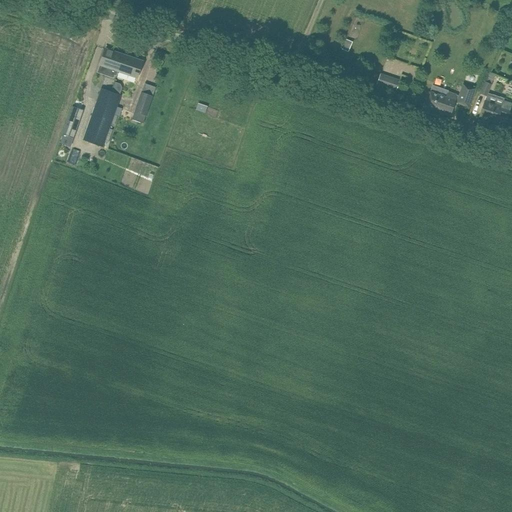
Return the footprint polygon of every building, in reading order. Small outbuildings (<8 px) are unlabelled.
[(99,65),(118,71),(124,55),(105,48),(99,65)] [(124,55),(118,71),(136,77),(142,61),(124,55)] [(486,96),(494,75),(487,73),(479,94),(486,96)] [(380,86),(395,92),(398,82),(383,77),(380,86)] [(115,81),(105,78),(83,141),(103,147),(121,95),(120,94),(122,88),(120,84),(114,82),(115,81)] [(459,96),(447,92),(445,97),(429,92),(424,105),(450,114),(454,101),(457,102),(456,103),(469,107),(475,89),(463,84),(459,96)] [(131,120),(142,124),(152,96),(141,92),(131,120)] [(502,106),(484,100),(479,117),(497,123),(499,116),(507,119),(511,103),(503,100),(502,106)] [(72,106),(62,134),(73,138),(83,110),(72,106)]
